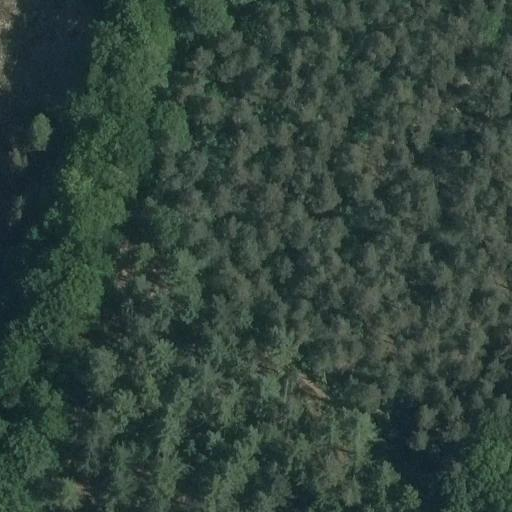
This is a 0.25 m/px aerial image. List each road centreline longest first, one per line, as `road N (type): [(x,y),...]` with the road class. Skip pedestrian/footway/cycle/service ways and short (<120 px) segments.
road 1 (track): [(45,511),(117,264)]
road 2 (track): [(117,264),(165,62)]
